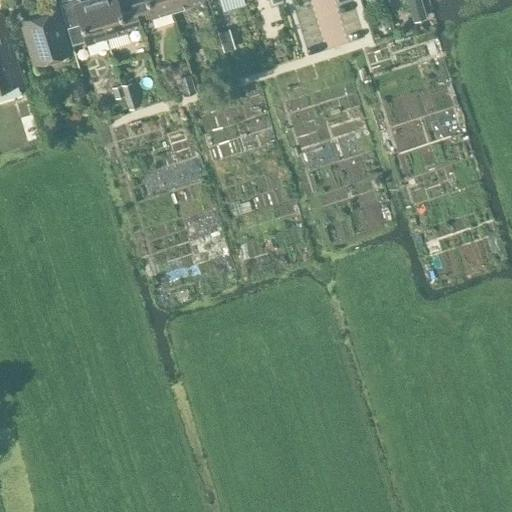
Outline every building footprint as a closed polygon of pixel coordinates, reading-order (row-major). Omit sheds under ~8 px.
[(85,43),(106,36),(95,0),(83,0),(75,3),(74,0),(60,0),(58,1),(72,43),(84,39),(85,43)] [(139,22),(137,17),(131,0),(95,0),(106,36),(126,30),(125,26),(139,22)] [(170,10),(167,0),(131,0),(137,17),(150,13),(151,16),(170,10)] [(167,0),(170,10),(192,3),(191,0),(167,0)] [(218,0),(222,11),(244,5),(243,0),(218,0)] [(421,5),(411,8),(415,21),(425,18),(421,5)] [(35,60),(68,50),(55,10),(23,20),(35,60)] [(217,30),(221,45),(232,42),(228,27),(217,30)] [(0,87),(19,82),(11,58),(15,57),(7,29),(0,31),(0,87)] [(179,77),(184,94),(194,91),(189,74),(179,77)] [(79,77),(67,81),(72,97),(84,94),(79,77)] [(130,81),(120,85),(124,95),(128,109),(138,105),(130,81)] [(114,98),(124,95),(120,85),(120,84),(110,87),(114,98)] [(36,125),(31,112),(17,117),(21,130),(36,125)]
